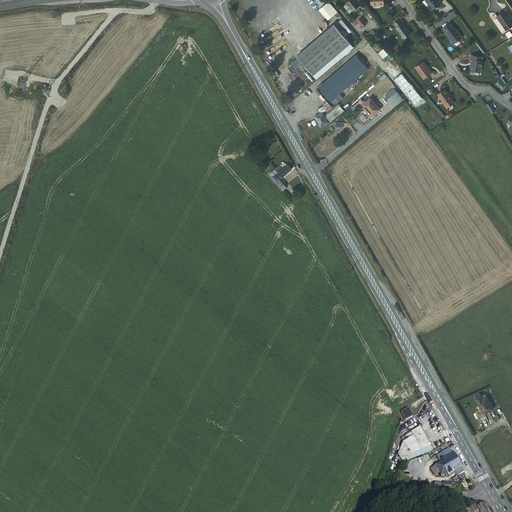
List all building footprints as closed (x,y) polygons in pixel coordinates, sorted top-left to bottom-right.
[(358,5),(353,0),(345,0),(344,2),(352,11),(358,5)] [(438,1),(437,0),(424,0),(428,5),(427,6),(430,11),(440,5),(437,1),(438,1)] [(328,9),(322,3),(318,7),(325,16),(332,11),(330,8),(328,9)] [(511,19),(506,11),(497,17),(506,29),(511,25),(511,19)] [(357,21),(362,26),(367,22),(361,17),(357,21)] [(400,20),(394,25),(396,29),(403,24),(400,20)] [(396,29),(404,40),(411,34),(403,23),(403,24),(396,29)] [(454,30),(450,24),(444,28),(451,38),(448,40),(452,45),(462,38),(456,29),(454,30)] [(349,43),(333,25),(295,56),(311,75),(349,43)] [(366,69),(355,55),(315,89),(326,103),(323,106),(324,110),(325,111),(341,98),(338,94),(366,69)] [(481,57),(471,55),(470,62),(471,63),(471,65),(470,71),(481,72),(482,61),(480,61),(481,57)] [(424,62),(416,68),(424,79),(432,73),(424,62)] [(453,99),(446,89),(438,95),(445,104),(448,108),(455,103),(452,99),(453,99)] [(400,99),(395,94),(388,100),(392,106),(400,99)] [(362,104),(372,116),(379,109),(370,98),(362,104)] [(487,105),(492,113),(496,111),(490,102),(487,105)] [(331,122),(344,110),(338,103),(325,115),(331,122)] [(324,110),(323,106),(317,109),(319,113),(313,116),(318,127),(327,122),(322,112),(324,110)] [(292,166),(289,160),(275,171),(273,169),(269,173),(280,185),(283,181),(279,176),(292,166)] [(494,409),(487,396),(483,398),(481,395),(475,398),(484,414),(494,409)] [(413,413),(409,406),(402,409),(407,417),(413,413)] [(409,439),(406,441),(413,455),(431,445),(421,428),(408,435),(409,439)] [(413,455),(406,441),(404,442),(412,456),(413,455)] [(445,477),(454,473),(461,469),(450,449),(437,456),(440,464),(435,467),(436,468),(432,470),(435,477),(440,475),(442,478),(445,477)] [(486,511),(482,503),(476,507),(478,511),(486,511)]
